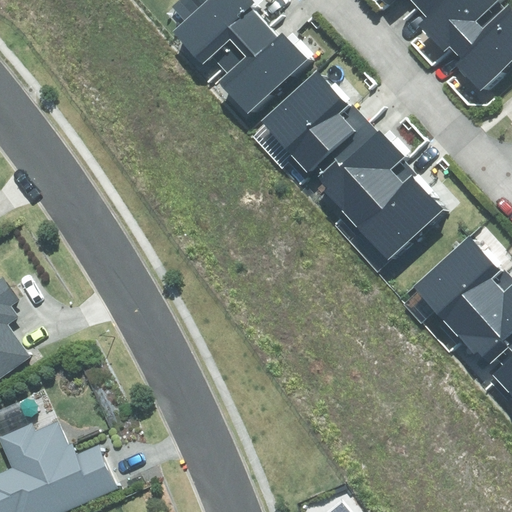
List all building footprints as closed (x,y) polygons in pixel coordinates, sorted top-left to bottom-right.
[(193,0),(168,0),(160,8),(172,21),(193,0)] [(320,59),(261,0),(221,0),(178,43),(256,122),(320,59)] [(456,62),(480,89),(511,60),(511,7),(510,5),(506,9),(499,2),(500,0),(411,0),(427,17),(419,25),(443,52),(450,46),(460,58),(456,62)] [(329,76),(274,125),(294,147),(298,143),(306,153),(295,162),(310,178),(325,164),(341,182),(334,188),(355,211),(347,219),(362,236),(373,226),(382,236),(379,239),(396,259),(450,211),(409,165),(413,161),(387,132),(382,136),(329,76)] [(495,375),(511,394),(511,281),(470,235),(416,283),(488,364),(496,356),(505,366),(495,375)] [(0,378),(31,358),(1,313),(20,301),(7,281),(2,285),(0,282),(0,378)] [(68,511),(122,488),(98,434),(71,446),(58,417),(7,440),(21,470),(0,479),(0,511),(68,511)]
